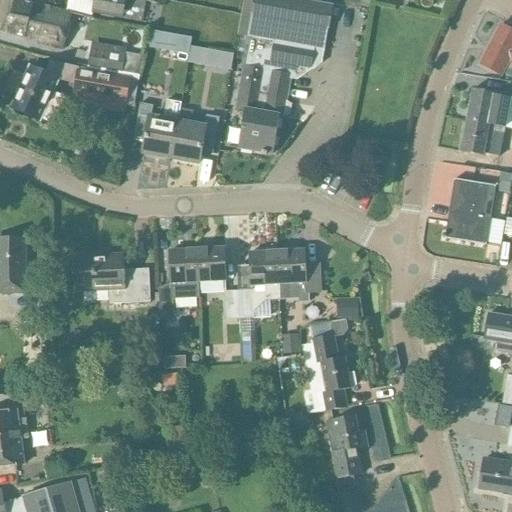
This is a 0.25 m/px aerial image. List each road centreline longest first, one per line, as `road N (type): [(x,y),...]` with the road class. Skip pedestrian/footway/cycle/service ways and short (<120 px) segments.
road 1 (residential): [(401,251),(320,208),(287,201),(144,207),(100,199),(0,158)]
road 2 (residential): [(445,511),(400,316),(401,251)]
road 3 (residential): [(401,251),(426,118),(471,0)]
